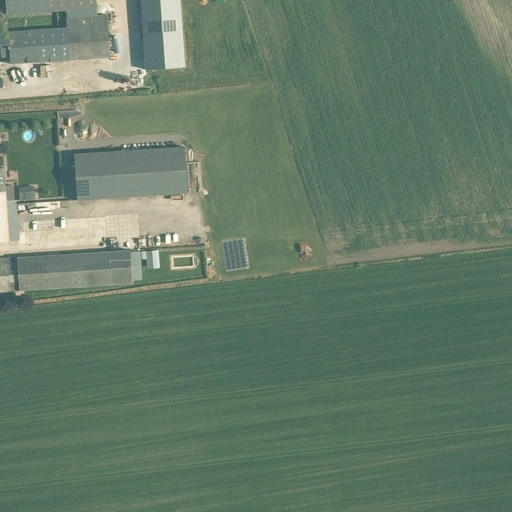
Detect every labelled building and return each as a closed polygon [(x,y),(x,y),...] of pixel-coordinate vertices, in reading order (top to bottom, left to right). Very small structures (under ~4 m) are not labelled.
[(97,8),(96,0),(5,0),(7,14),(97,8)] [(196,0),(156,0),(162,68),(201,65),(196,0)] [(18,31),(9,32),(0,32),(0,43),(1,57),(2,57),(2,55),(9,54),(10,64),(20,63),(69,60),(110,57),(107,15),(67,17),(67,28),(18,31)] [(60,118),(83,115),(82,108),(59,111),(60,118)] [(74,154),(77,200),(188,193),(185,147),(74,154)] [(5,167),(0,167),(0,242),(18,241),(15,201),(13,185),(6,186),(5,167)] [(65,178),(47,180),(48,193),(38,193),(39,211),(68,208),(65,178)] [(36,191),(21,190),(21,199),(36,200),(36,191)] [(131,250),(110,251),(0,258),(0,291),(112,284),(133,283),(131,250)] [(159,268),(158,250),(140,252),(141,260),(146,259),(147,269),(159,268)]
